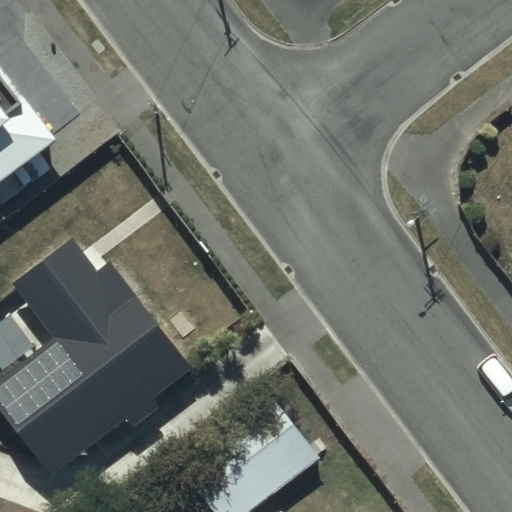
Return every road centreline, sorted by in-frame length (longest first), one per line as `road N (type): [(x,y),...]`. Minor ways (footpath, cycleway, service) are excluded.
road 1 (residential): [(511,499),(268,157)]
road 2 (residential): [(268,157),(479,0)]
road 3 (residential): [(268,157),(146,0)]
